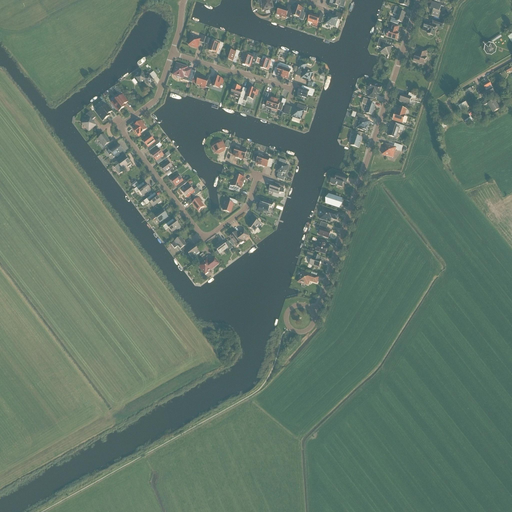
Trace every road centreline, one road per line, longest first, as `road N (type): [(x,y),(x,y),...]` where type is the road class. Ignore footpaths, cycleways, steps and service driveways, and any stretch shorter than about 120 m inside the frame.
road 1 (residential): [(312,311),(419,0)]
road 2 (residential): [(257,175),(246,209),(199,234),(125,133)]
road 3 (residential): [(293,89),(171,54)]
